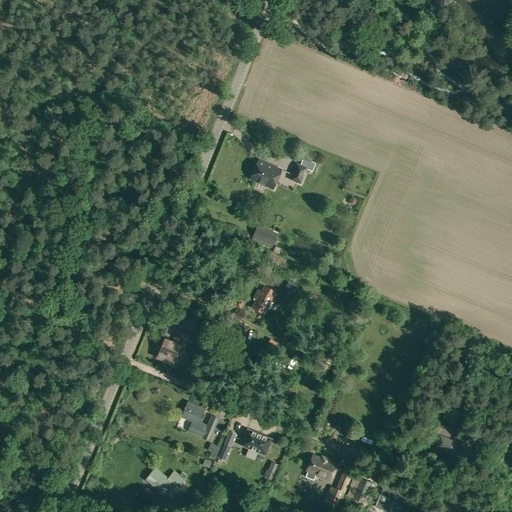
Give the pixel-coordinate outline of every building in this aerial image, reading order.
[(250,180),(273,189),(282,170),(258,160),(250,180)] [(290,180),(301,185),(308,168),(297,163),(290,180)] [(250,240),(271,248),(277,233),(256,224),(253,233),(250,240)] [(286,287),(294,292),(297,287),(288,282),(286,287)] [(251,308),(265,315),(274,297),(258,289),(253,299),(255,299),(251,308)] [(177,323),(192,330),(197,320),(182,313),(177,323)] [(316,327),(326,335),(335,326),(330,321),(331,321),(326,316),(316,327)] [(157,358),(173,364),(182,343),(188,331),(178,327),(172,341),(165,338),(157,358)] [(278,349),(268,342),(265,347),(275,354),(278,349)] [(202,438),(210,441),(220,419),(211,415),(207,425),(199,421),(204,409),(188,402),(182,417),(192,421),(187,431),(202,437),(202,438)] [(241,443),(240,444),(241,445),(248,447),(246,453),(255,457),(257,451),(264,454),(265,454),(265,453),(271,439),(272,438),(271,437),(271,438),(248,429),(248,428),(247,428),(247,429),(241,444),(241,443)] [(385,434),(393,437),(395,431),(387,428),(385,434)] [(218,458),(225,460),(236,434),(229,431),(218,458)] [(433,448),(454,456),(459,443),(438,435),(433,448)] [(208,450),(211,452),(209,457),(215,459),(217,454),(220,447),(211,444),(208,450)] [(318,476),(329,481),(333,473),(335,467),(337,463),(312,453),(305,471),(308,472),(305,477),(314,480),(316,475),(318,476)] [(265,477),(272,479),(278,464),(271,462),(268,470),(267,469),(264,475),(266,475),(265,477)] [(188,467),(184,470),(192,480),(196,477),(188,467)] [(165,484),(174,491),(184,479),(174,471),(168,479),(155,468),(146,479),(159,490),(165,484)] [(352,498),(363,503),(371,482),(359,478),(352,498)] [(323,504),(338,511),(349,482),(342,479),(338,490),(329,486),(323,504)] [(321,492),(322,485),(315,484),(314,491),(321,492)] [(385,503),(401,510),(406,496),(391,490),(392,488),(384,485),(380,494),(386,497),(385,501),(386,501),(385,503)]
